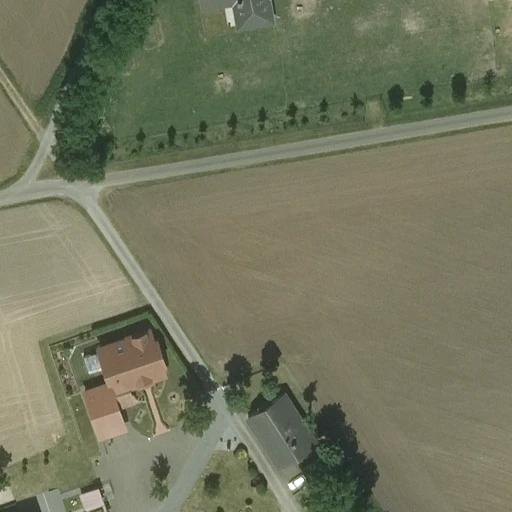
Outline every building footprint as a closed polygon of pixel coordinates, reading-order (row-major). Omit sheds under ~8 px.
[(198,0),(200,8),(233,3),(237,28),(275,21),(271,0),(198,0)] [(128,338),(98,348),(105,368),(110,366),(114,380),(84,390),(90,407),(107,401),(108,406),(131,399),(126,384),(163,371),(158,355),(161,354),(157,341),(153,342),(149,329),(128,336),(128,338)] [(314,442),(282,393),(247,415),(279,465),(314,442)] [(322,454),(301,468),(310,483),(332,469),(322,454)] [(239,511),(242,508),(225,498),(216,511),(239,511)]
